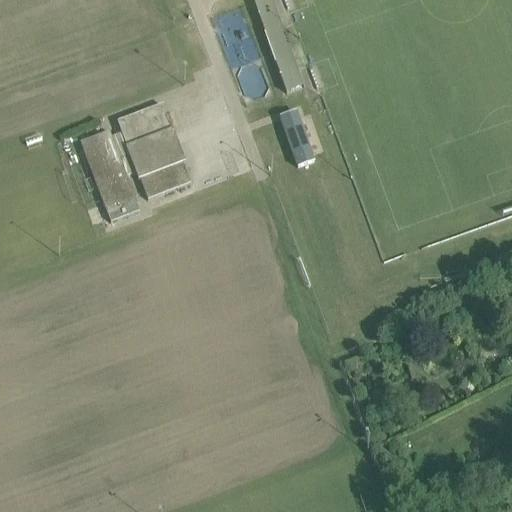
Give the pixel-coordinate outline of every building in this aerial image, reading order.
[(276,97),(294,92),(266,0),(261,0),(248,4),(276,97)] [(0,270),(89,242),(43,100),(0,114),(0,270)] [(110,134),(80,145),(108,218),(137,207),(127,178),(136,175),(139,183),(141,182),(148,203),(191,186),(183,167),(186,166),(183,158),(163,107),(117,124),(122,136),(112,140),(110,134)] [(316,163),(297,113),(279,120),(298,170),(316,163)] [(139,214),(137,207),(108,218),(111,225),(139,214)]
